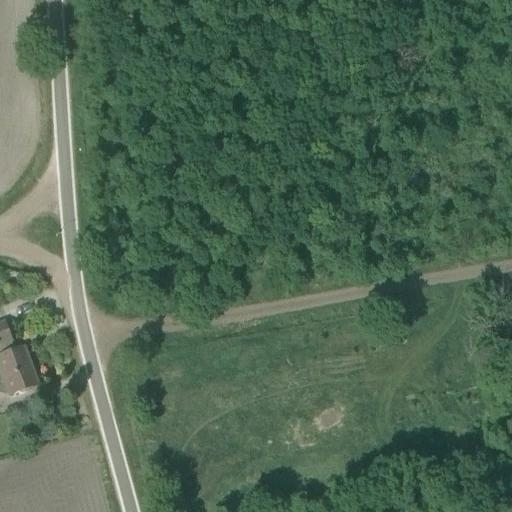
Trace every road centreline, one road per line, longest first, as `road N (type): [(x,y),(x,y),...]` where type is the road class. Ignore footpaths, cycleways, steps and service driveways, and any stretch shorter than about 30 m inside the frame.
road 1 (unclassified): [(132,511),(71,252),(55,0)]
road 2 (track): [(87,339),(511,264)]
